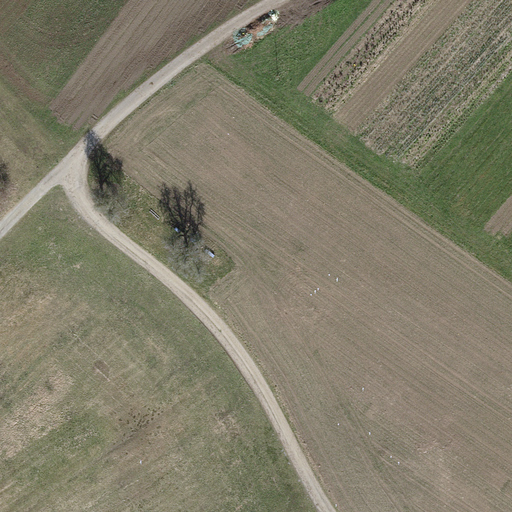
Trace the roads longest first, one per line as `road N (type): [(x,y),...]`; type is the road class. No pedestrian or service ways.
road 1 (track): [(324,511),(220,326),(89,213),(75,185),(78,153)]
road 2 (track): [(78,153),(143,91),(279,0)]
